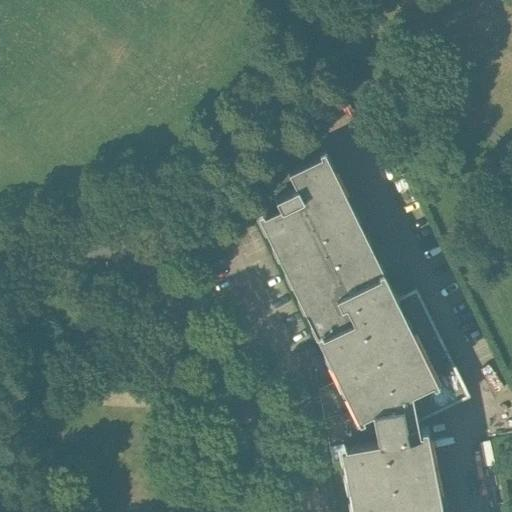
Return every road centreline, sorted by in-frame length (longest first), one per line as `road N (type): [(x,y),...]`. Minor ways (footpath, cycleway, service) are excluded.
road 1 (unknown): [(134,257),(309,150),(352,152),(375,176),(465,348),(472,397),(446,432),(460,511)]
road 2 (residential): [(0,320),(94,246),(113,243),(134,257),(225,363),(254,511)]
